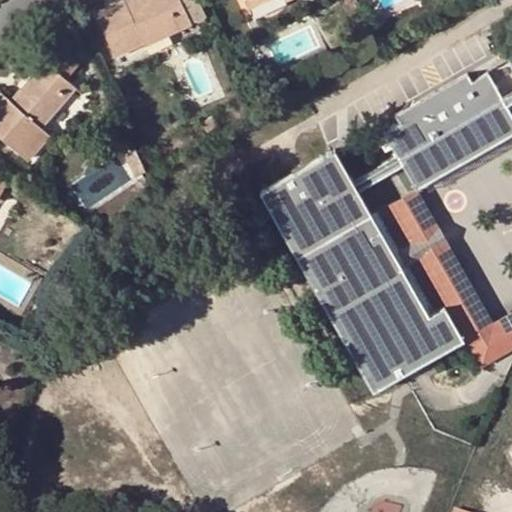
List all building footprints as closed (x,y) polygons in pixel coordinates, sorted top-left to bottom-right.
[(198,0),(135,0),(127,4),(124,0),(95,14),(114,54),(142,41),(139,34),(173,19),(177,29),(206,16),(198,0)] [(144,44),(177,29),(173,19),(139,34),(142,41),(144,44)] [(77,61),(59,46),(46,61),(64,77),(77,61)] [(64,77),(46,61),(11,102),(0,92),(0,135),(27,158),(40,142),(32,135),(40,126),(74,85),(64,77)] [(449,82),(484,148),(511,132),(511,115),(506,104),(500,95),(486,71),(470,80),(465,73),(449,82)] [(402,164),(415,187),(484,148),(449,82),(394,113),(399,121),(382,130),(396,154),(402,164)] [(506,104),(511,100),(511,88),(500,95),(506,104)] [(48,133),(40,126),(32,135),(40,142),(48,133)] [(357,190),(351,181),(333,149),(260,191),(372,389),(401,372),(461,338),(443,306),(434,311),(427,314),(369,213),(357,190)] [(402,164),(396,154),(351,181),(357,190),(402,164)] [(415,187),(384,204),(479,366),(511,347),(511,309),(491,322),(415,187)] [(427,314),(434,311),(375,209),(369,213),(427,314)]
